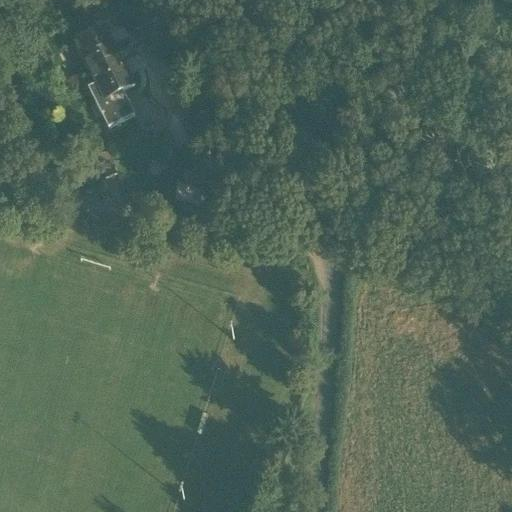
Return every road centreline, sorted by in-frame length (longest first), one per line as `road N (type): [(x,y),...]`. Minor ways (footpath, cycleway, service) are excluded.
road 1 (residential): [(0,184),(332,245)]
road 2 (residential): [(332,245),(312,511)]
road 3 (residential): [(241,0),(326,194),(332,245)]
